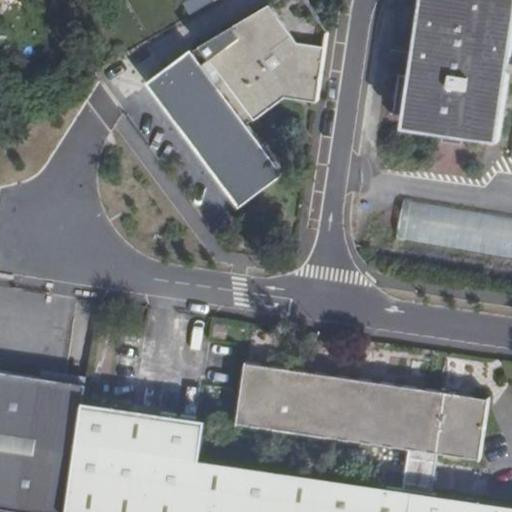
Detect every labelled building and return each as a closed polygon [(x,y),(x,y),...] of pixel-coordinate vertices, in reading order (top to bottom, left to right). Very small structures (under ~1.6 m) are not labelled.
[(185,0),(182,2),(190,14),(212,0),(185,0)] [(282,100),(318,105),(331,25),(312,0),(278,0),(204,43),(256,117),(282,100)] [(511,0),(507,0),(503,4),(491,2),(489,0),(478,0),(478,1),(474,0),(434,0),(433,8),(439,13),(438,19),(431,22),(430,28),(435,32),(435,38),(429,40),(427,47),(432,51),(432,57),(426,59),(425,66),(430,69),(427,80),(401,76),(399,86),(395,88),(393,100),(397,102),(395,114),(450,122),(449,135),(468,138),(470,126),(492,129),(495,105),(492,101),(493,94),(497,91),(501,67),(498,63),(499,52),(511,53),(511,0)] [(285,172),(197,51),(154,80),(241,203),(285,172)] [(468,138),(449,135),(447,143),(467,146),(468,138)] [(511,217),(451,210),(449,223),(431,221),(428,249),(511,258),(511,217)] [(42,360),(40,376),(84,383),(87,367),(42,360)] [(206,418),(85,400),(69,511),(511,511),(511,505),(429,493),(434,456),(477,464),(487,403),(241,366),(231,426),(405,452),(398,489),(200,459),(206,418)] [(0,507),(31,511),(69,511),(85,400),(82,399),(84,383),(40,376),(0,369),(0,507)]
